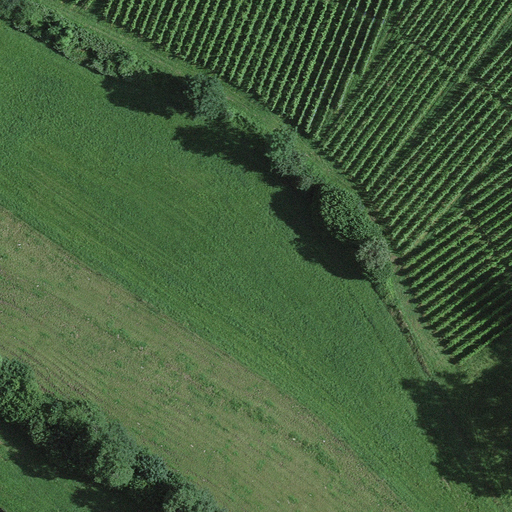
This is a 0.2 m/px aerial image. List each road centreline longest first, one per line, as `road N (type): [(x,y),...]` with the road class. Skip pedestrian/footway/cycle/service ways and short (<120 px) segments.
road 1 (track): [(0,267),(418,511)]
road 2 (track): [(44,0),(260,106),(362,196),(378,229)]
